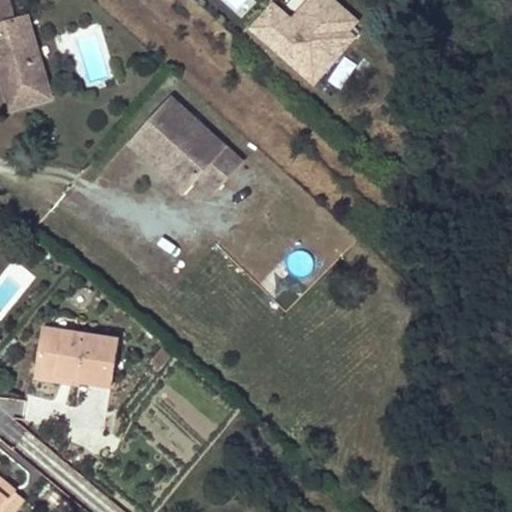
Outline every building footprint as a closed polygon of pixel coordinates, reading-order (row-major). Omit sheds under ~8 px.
[(6,0),(0,0),(0,72),(3,83),(10,109),(27,103),(53,96),(36,43),(28,15),(13,19),(6,0)] [(362,23),(334,0),(312,0),(294,22),(271,2),(245,33),(316,93),(359,42),(351,36),(362,23)] [(239,157),(170,95),(136,132),(190,180),(196,173),(212,187),(239,157)] [(190,180),(136,132),(128,141),(181,189),(190,180)] [(77,380),(94,383),(111,386),(118,339),(44,327),(38,369),(78,375),(77,380)] [(158,369),(173,353),(164,346),(150,363),(158,369)] [(36,379),(76,386),(77,380),(78,375),(38,369),(36,379)] [(0,505),(13,490),(0,479),(0,505)] [(0,511),(13,511),(24,499),(13,490),(0,505),(0,511)]
